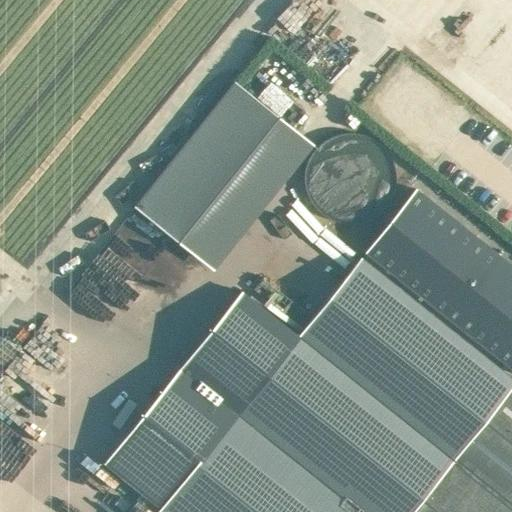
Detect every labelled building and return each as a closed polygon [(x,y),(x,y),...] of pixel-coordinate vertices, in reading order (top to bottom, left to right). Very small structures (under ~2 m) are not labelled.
[(25,35),(45,0),(0,0),(0,37),(0,38),(10,34),(4,20),(15,27),(19,20),(25,35)] [(367,221),(371,140),(311,136),(307,202),(343,204),(342,220),(367,221)] [(160,174),(134,206),(197,257),(223,224),(160,174)] [(416,187),(366,250),(511,365),(511,289),(489,270),(501,255),(416,187)] [(511,511),(511,377),(362,256),(298,336),(241,292),(104,464),(141,493),(137,498),(141,501),(132,511),(511,511)] [(0,464),(10,471),(60,397),(11,363),(27,340),(0,321),(0,464)]
